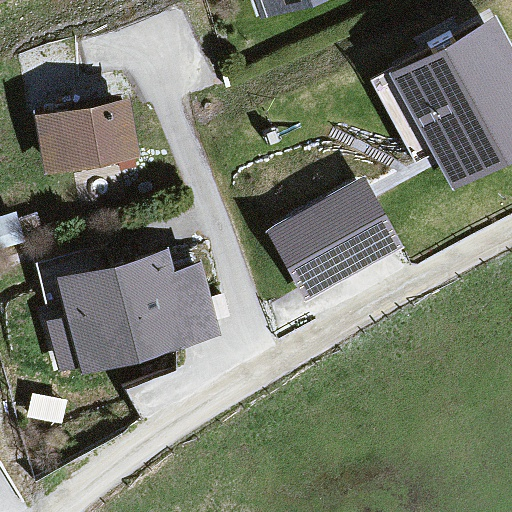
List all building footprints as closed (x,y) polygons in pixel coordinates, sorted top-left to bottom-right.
[(243,0),(252,24),(319,0),(243,0)] [(511,154),(511,72),(486,25),(398,74),(460,183),(511,154)] [(119,97),(28,118),(42,180),(71,174),(79,208),(111,200),(104,168),(133,162),(119,97)] [(396,243),(362,183),(275,233),(309,293),(396,243)] [(166,249),(61,279),(73,318),(55,323),(66,362),(84,357),(88,368),(216,332),(198,270),(174,277),(166,249)] [(0,511),(9,511),(30,501),(0,446),(0,511)]
